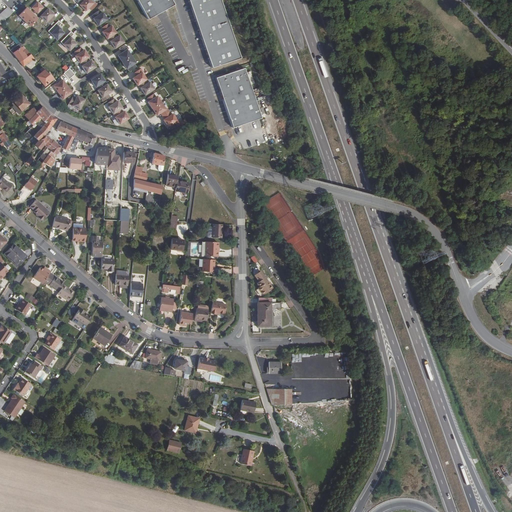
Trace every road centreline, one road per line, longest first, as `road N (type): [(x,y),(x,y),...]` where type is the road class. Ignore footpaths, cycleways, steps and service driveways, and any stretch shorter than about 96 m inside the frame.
road 1 (motorway): [(425,359),(297,0)]
road 2 (motorway): [(331,166),(452,511)]
road 3 (motorway): [(331,166),(393,406),(384,459),(358,511)]
road 4 (tertiary): [(253,172),(408,211),(441,240),(462,293)]
road 5 (track): [(0,451),(249,511)]
road 6 (residential): [(41,243),(158,335),(226,342)]
road 7 (residential): [(255,243),(316,342),(247,342)]
road 8 (residential): [(304,511),(247,342)]
road 9 (residential): [(177,0),(233,167)]
road 10 (motorway): [(273,0),(331,166)]
road 11 (residential): [(56,0),(139,113),(147,145)]
road 12 (motorway): [(492,511),(425,359)]
road 13 (motorway): [(476,511),(425,359)]
road 14 (tertiary): [(18,70),(62,116),(147,145)]
